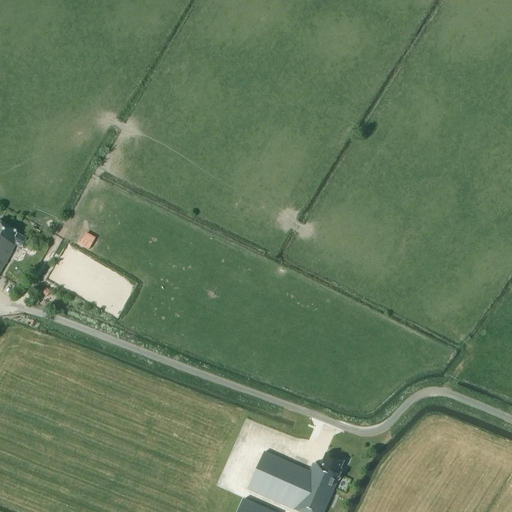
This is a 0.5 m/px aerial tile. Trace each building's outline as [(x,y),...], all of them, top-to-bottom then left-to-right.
[(22,249),(28,240),(16,233),(0,223),(0,272),(13,252),(12,251),(15,245),(22,249)] [(62,255),(51,279),(57,281),(65,263),(67,263),(69,258),(62,255)] [(47,286),(43,292),(48,296),(52,290),(47,286)] [(329,453),(327,454),(325,453),(320,466),(314,463),(313,464),(313,463),(308,473),(304,471),(264,453),(247,490),(288,508),(288,507),(292,510),(293,509),(295,509),(294,511),(297,511),(325,511),(338,483),(336,483),(341,471),(340,471),(344,462),(334,458),(334,457),(333,457),(332,455),(329,453)] [(271,511),(243,500),(237,511),(271,511)]
